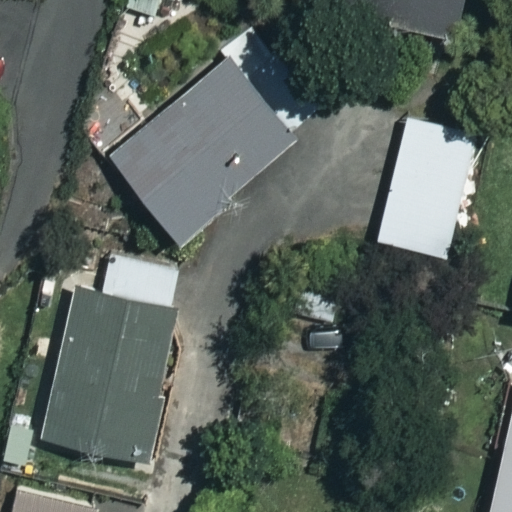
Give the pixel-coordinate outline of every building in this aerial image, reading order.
[(454,0),(316,0),(371,10),(450,25),(454,0)] [(319,101),(252,23),(103,151),(170,229),(319,101)] [(471,130),(401,110),(367,228),(437,248),(471,130)] [(164,302),(73,279),(36,426),(142,452),(157,392),(143,388),(164,302)] [(511,511),(511,370),(474,511),(511,511)] [(108,511),(110,509),(8,479),(0,505),(0,511),(108,511)]
